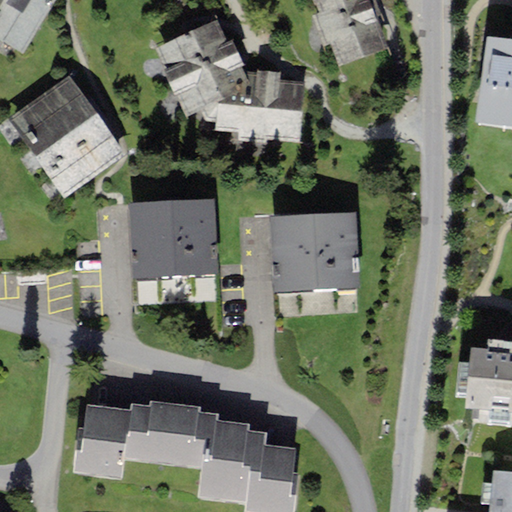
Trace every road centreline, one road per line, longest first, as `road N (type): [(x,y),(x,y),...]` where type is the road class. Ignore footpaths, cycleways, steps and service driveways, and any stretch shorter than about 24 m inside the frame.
road 1 (residential): [(399,511),(430,241),(440,0)]
road 2 (residential): [(362,511),(334,440),(268,388),(59,334)]
road 3 (residential): [(59,334),(45,481),(0,471)]
